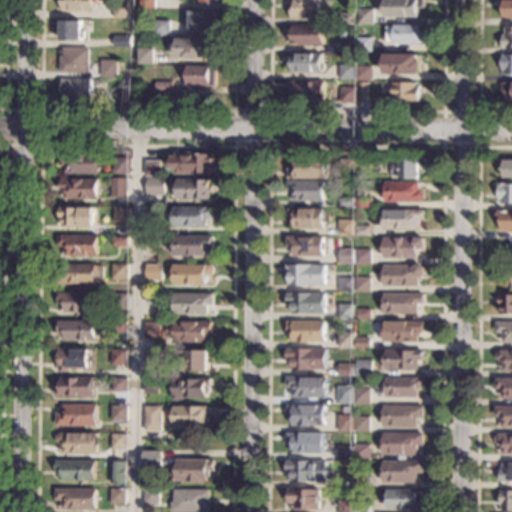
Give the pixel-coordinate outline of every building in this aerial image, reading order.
[(94,0),(94,12),(62,12),(62,0),(94,0)] [(155,0),(155,9),(140,9),(140,0),(155,0)] [(320,0),(320,19),(290,19),(290,4),(293,4),(293,0),(320,0)] [(425,0),(425,8),(420,8),(420,18),(386,18),(386,0),(425,0)] [(511,0),(511,19),(504,19),(504,8),(501,8),(501,0),(511,0)] [(128,19),(113,19),(113,4),(128,4),(128,19)] [(374,25),(358,25),(358,9),(375,9),(374,25)] [(217,31),(190,31),(190,12),(217,12),(217,31)] [(355,25),(340,25),(340,13),(355,13),(355,25)] [(170,37),(154,37),(154,21),(170,21),(170,37)] [(81,41),(60,41),(60,22),(81,22),(81,41)] [(421,33),(425,33),(424,43),(420,43),(420,45),(395,45),(395,42),(387,42),(387,27),(395,27),(395,25),(421,25),(421,33)] [(324,46),(293,46),(293,26),(324,26),(324,46)] [(511,48),(502,48),(502,35),(505,35),(505,27),(511,27),(511,48)] [(130,47),(113,47),(113,36),(130,36),(130,47)] [(373,52),(358,52),(358,38),(373,38),(373,52)] [(211,43),(217,43),(217,54),(214,54),(214,58),(179,58),(179,39),(211,39),(211,43)] [(355,52),(341,52),(341,42),(355,42),(355,52)] [(88,73),(59,73),(59,57),(62,57),(62,48),(88,49),(88,73)] [(153,65),(138,65),(138,49),(153,49),(153,65)] [(322,73),(291,73),(291,54),(322,54),(322,73)] [(418,62),(421,62),(421,73),(418,73),(418,75),(385,75),(385,54),(418,55),(418,62)] [(511,75),(504,75),(504,71),(502,72),(502,55),(511,55),(511,75)] [(116,79),(100,79),(100,61),(116,61),(116,79)] [(354,80),(339,80),(339,65),(354,65),(354,80)] [(217,87),(203,87),(203,90),(185,90),(185,85),(187,84),(187,73),(186,73),(186,67),(210,67),(210,66),(217,66),(217,87)] [(373,67),(373,81),(357,80),(357,67),(373,67)] [(86,80),(90,80),(90,101),(61,101),(61,80),(83,80),(83,78),(86,78),(86,80)] [(133,86),(135,86),(135,101),(118,101),(118,86),(120,86),(120,81),(133,81),(133,86)] [(324,101),(292,101),(292,88),(290,88),(290,81),(324,81),(324,101)] [(173,93),(157,93),(157,82),(173,82),(173,93)] [(417,87),(420,87),(420,102),(393,102),(393,82),(417,82),(417,87)] [(367,97),(358,97),(358,83),(367,83),(367,97)] [(511,97),(501,97),(501,83),(511,83),(511,97)] [(356,104),(341,103),(341,88),(357,88),(356,104)] [(98,174),(63,174),(63,167),(60,167),(60,153),(98,154),(98,174)] [(213,167),(211,167),(211,173),(200,173),(200,175),(175,174),(175,170),(172,170),(172,156),(175,156),(175,153),(214,154),(213,167)] [(420,179),(402,179),(402,175),(392,175),(392,160),(402,160),(402,157),(420,157),(420,179)] [(129,175),(113,174),(114,158),(129,159),(129,175)] [(329,180),(289,179),(289,170),(295,170),(295,159),(329,159),(329,180)] [(356,176),(340,176),(340,159),(356,159),(356,176)] [(161,177),(145,177),(145,161),(160,161),(161,177)] [(98,200),(63,199),(63,192),(60,192),(61,179),(98,179),(98,200)] [(128,195),(113,195),(114,179),(129,179),(128,195)] [(160,194),(145,194),(145,179),(160,179),(160,194)] [(210,186),(213,186),(213,193),(211,193),(211,200),(178,200),(178,180),(211,180),(210,186)] [(324,202),(294,201),(294,191),(289,191),(289,181),(325,182),(324,202)] [(420,191),(422,191),(425,195),(425,199),(422,202),(386,202),(386,182),(420,182),(420,191)] [(511,204),(501,204),(501,200),(498,200),(498,185),(511,185),(511,204)] [(355,209),(339,209),(339,198),(355,199),(355,209)] [(373,209),(357,209),(357,198),(373,198),(373,209)] [(95,228),(61,227),(61,224),(59,224),(60,207),(95,208),(95,228)] [(129,224),(114,224),(114,208),(129,208),(129,224)] [(214,218),(208,218),(208,228),(174,227),(174,208),(214,208),(214,218)] [(160,224),(144,224),(144,209),(160,209),(160,224)] [(325,214),(330,214),(330,222),(324,222),(324,229),(295,228),(295,219),(288,219),(288,209),(325,210),(325,214)] [(425,220),(418,220),(418,230),(384,230),(384,210),(425,211),(425,220)] [(511,232),(501,232),(502,221),(498,221),(498,211),(511,211),(511,232)] [(355,237),(339,237),(340,221),(355,221),(355,237)] [(372,236),(356,237),(356,226),(372,226),(372,236)] [(98,257),(65,256),(65,247),(61,247),(58,244),(58,238),(60,236),(98,236),(98,257)] [(159,237),(159,247),(144,247),(144,236),(159,237)] [(214,250),(211,250),(211,252),(208,252),(208,256),(176,256),(176,253),(172,253),(172,243),(174,243),(174,236),(214,236),(214,250)] [(128,247),(112,247),(112,237),(128,237),(128,247)] [(324,238),(323,257),(294,257),(294,249),(288,248),(288,237),(324,238)] [(425,250),(419,250),(419,259),(384,259),(384,238),(425,238),(425,250)] [(354,265),(340,264),(340,250),(355,250),(354,265)] [(371,264),(356,264),(356,250),(371,250),(371,264)] [(128,265),(127,281),(112,280),(112,264),(128,265)] [(96,266),(102,266),(102,279),(95,279),(95,285),(59,285),(59,272),(62,272),(62,265),(96,265),(96,266)] [(162,265),(162,281),(145,280),(145,265),(162,265)] [(214,268),(214,273),(210,276),(206,276),(206,285),(173,284),(174,265),(212,266),(214,268)] [(326,286),(291,286),(291,274),(286,274),(286,265),(326,266),(326,286)] [(425,269),(425,275),(422,278),(418,278),(418,287),(384,287),(384,266),(422,266),(425,269)] [(354,293),(339,293),(340,278),(352,279),(354,279),(354,293)] [(371,278),(371,293),(356,293),(356,278),(371,278)] [(96,313),(64,312),(64,305),(58,305),(58,293),(97,294),(96,313)] [(128,295),(128,310),(112,310),(112,294),(128,295)] [(159,304),(144,304),(144,294),(160,294),(159,304)] [(214,305),(207,305),(207,315),(175,315),(175,294),(214,295),(214,305)] [(326,314),(293,314),(293,304),(287,304),(287,294),(326,295),(326,314)] [(424,304),(418,304),(418,314),(383,314),(384,294),(424,294),(424,304)] [(511,315),(502,315),(502,305),(499,305),(499,297),(502,297),(502,295),(511,295),(511,315)] [(354,321),(338,321),(339,304),(354,305),(354,321)] [(371,320),(356,320),(356,309),(371,309),(371,320)] [(96,341),(64,341),(64,338),(59,338),(59,321),(97,322),(96,341)] [(423,333),(421,333),(418,336),(418,343),(382,342),(383,321),(424,322),(423,333)] [(213,334),(209,334),(209,343),(175,343),(176,322),(213,323),(213,334)] [(326,343),(292,342),(292,332),(287,332),(287,322),(326,323),(326,343)] [(511,343),(502,343),(502,334),(495,333),(495,322),(511,322),(511,343)] [(127,323),(126,333),(111,333),(112,323),(127,323)] [(159,338),(144,337),(144,323),(159,323),(159,338)] [(355,349),(339,349),(339,333),(354,333),(355,333),(355,349)] [(371,349),(355,348),(356,338),(371,338),(371,349)] [(90,369),(69,369),(69,373),(59,373),(59,367),(58,367),(58,349),(90,350),(90,369)] [(327,370),(293,370),(293,361),(287,360),(287,349),(327,350),(327,370)] [(127,351),(127,366),(111,366),(111,350),(127,351)] [(159,365),(143,365),(143,350),(159,350),(159,365)] [(208,371),(183,371),(183,350),(208,350),(208,371)] [(423,360),(418,360),(417,370),(386,370),(386,350),(423,350),(423,360)] [(511,372),(502,372),(502,362),(500,362),(495,359),(496,353),(500,350),(511,350),(511,372)] [(373,377),(355,377),(356,361),(373,361),(373,377)] [(354,377),(340,377),(340,367),(354,367),(354,377)] [(327,398),(292,397),(293,388),(286,388),(287,377),(327,378),(327,398)] [(93,397),(58,397),(58,388),(60,388),(60,378),(93,378),(93,397)] [(127,393),(112,392),(112,378),(127,378),(127,393)] [(159,394),(144,393),(144,378),(159,379),(159,394)] [(211,385),(207,385),(209,388),(209,392),(207,394),(207,399),(183,399),(183,401),(173,401),(173,378),(211,379),(211,385)] [(423,389),(418,389),(417,398),(386,397),(386,378),(423,378),(423,389)] [(511,399),(502,399),(502,390),(496,390),(496,378),(511,378),(511,399)] [(354,404),(338,404),(338,389),(354,389),(354,404)] [(371,389),(371,405),(354,405),(355,389),(371,389)] [(97,426),(57,426),(57,413),(63,413),(63,405),(97,405),(97,426)] [(127,422),(111,422),(111,406),(127,406),(127,422)] [(162,433),(145,433),(144,406),(161,406),(162,433)] [(325,427),(293,426),(293,415),(287,415),(287,406),(325,406),(325,427)] [(424,419),(417,419),(417,429),(383,428),(384,406),(424,407),(424,419)] [(511,406),(511,428),(502,428),(502,418),(495,418),(495,406),(511,406)] [(210,414),(207,414),(207,417),(209,418),(208,424),(207,425),(207,427),(173,427),(174,407),(210,407),(210,414)] [(354,433),(338,433),(338,416),(354,416),(354,433)] [(370,433),(355,432),(355,417),(370,417),(370,433)] [(97,455),(63,454),(63,445),(60,445),(57,441),(57,436),(61,433),(97,433),(97,455)] [(325,454),(293,453),(293,443),(287,443),(287,433),(326,434),(325,454)] [(423,446),(417,446),(417,456),(383,455),(383,433),(423,434),(423,446)] [(126,450),(112,450),(112,434),(127,434),(126,450)] [(511,455),(502,455),(502,446),(499,446),(495,442),(495,438),(499,434),(511,434),(511,455)] [(370,460),(355,461),(355,445),(370,445),(370,460)] [(353,460),(339,460),(339,450),(353,450),(353,460)] [(162,452),(161,467),(143,467),(144,452),(162,452)] [(215,471),(210,471),(209,482),(178,482),(178,475),(172,475),(172,467),(177,467),(177,460),(215,461),(215,471)] [(96,481),(63,481),(63,477),(60,477),(60,473),(57,473),(58,461),(96,461),(96,481)] [(326,483),(292,482),(292,472),(287,472),(287,461),(327,462),(326,483)] [(423,474),(417,474),(417,484),(383,483),(383,461),(423,462),(423,474)] [(126,484),(111,484),(111,462),(126,462),(126,484)] [(511,483),(500,483),(500,469),(501,469),(501,463),(511,463),(511,483)] [(370,489),(354,489),(355,473),(370,474),(370,489)] [(352,489),(338,488),(338,479),(352,479),(352,489)] [(96,510),(62,510),(62,501),(56,501),(56,489),(96,489),(96,510)] [(126,504),(111,504),(111,489),(126,489),(126,504)] [(159,490),(159,505),(144,505),(144,489),(159,490)] [(319,510),(295,510),(295,504),(288,504),(288,489),(320,490),(319,510)] [(210,502),(205,502),(205,511),(172,511),(173,503),(175,503),(175,490),(210,491),(210,502)] [(418,496),(422,496),(422,510),(386,509),(387,490),(418,490),(418,496)] [(511,491),(511,511),(500,511),(501,505),(499,505),(499,499),(500,499),(501,491),(511,491)] [(353,511),(339,511),(339,501),(353,501),(353,511)]
